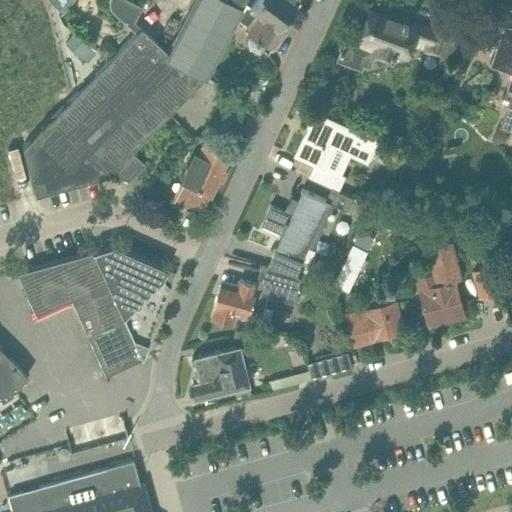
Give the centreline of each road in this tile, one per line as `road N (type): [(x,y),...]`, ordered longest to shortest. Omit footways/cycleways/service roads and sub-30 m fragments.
road 1 (unclassified): [(205,257),(327,0)]
road 2 (unclassified): [(205,257),(102,211),(0,238)]
road 3 (unclassified): [(308,397),(511,340)]
road 4 (unclassified): [(162,417),(177,321),(205,257)]
road 5 (residential): [(162,417),(187,429),(308,397)]
